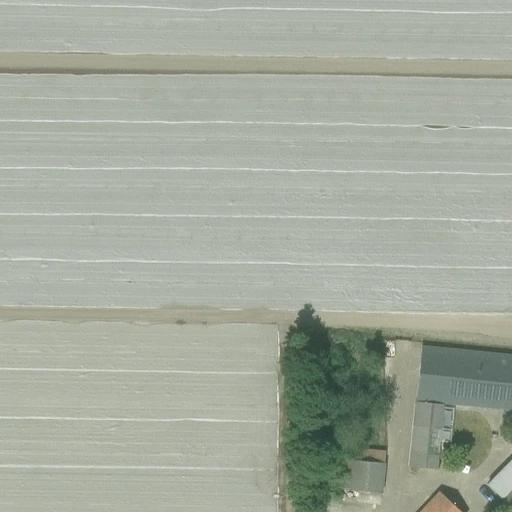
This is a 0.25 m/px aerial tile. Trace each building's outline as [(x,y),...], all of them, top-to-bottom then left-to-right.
[(444,224),(455,226),(457,214),(446,212),(444,224)] [(448,403),(511,410),(511,355),(422,345),(408,467),(440,471),(448,403)] [(313,463),(322,463),(323,447),(315,447),(313,463)] [(351,460),(382,463),(383,452),(352,449),(351,460)] [(511,459),(486,486),(511,509),(511,459)] [(420,511),(458,511),(438,493),(420,511)]
